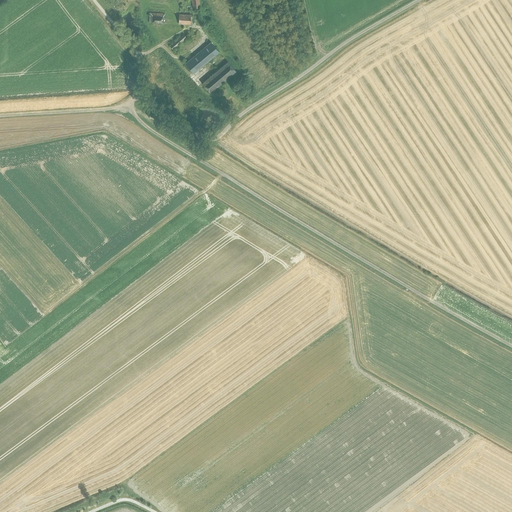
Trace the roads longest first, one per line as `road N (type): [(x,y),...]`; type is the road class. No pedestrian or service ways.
road 1 (track): [(0,115),(130,101),(137,119),(208,165),(511,345)]
road 2 (track): [(135,95),(211,139),(417,0)]
